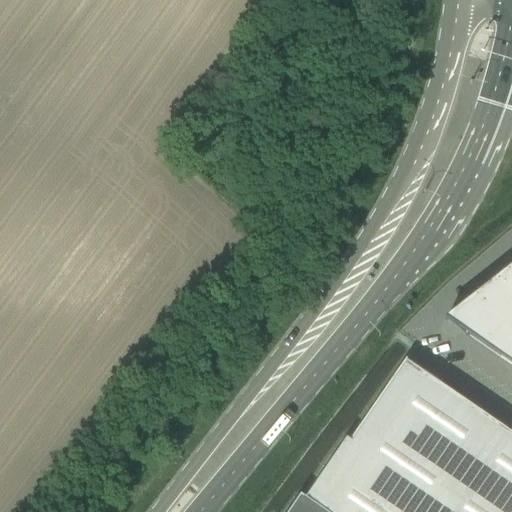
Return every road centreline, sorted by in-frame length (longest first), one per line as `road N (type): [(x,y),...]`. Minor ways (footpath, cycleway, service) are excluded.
road 1 (tertiary): [(459,0),(440,94),(403,181),(314,315),(160,511)]
road 2 (tertiary): [(201,511),(406,264),(462,177),(511,32)]
